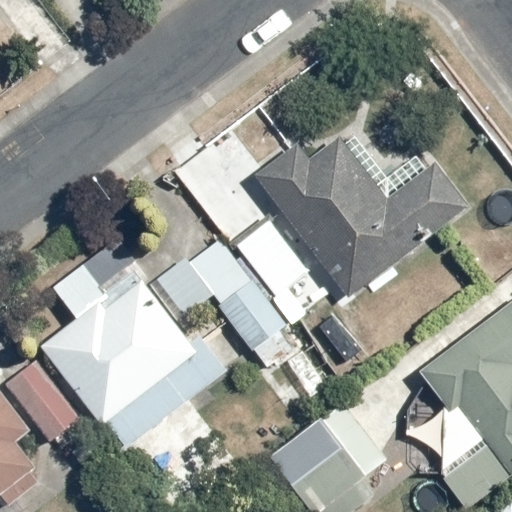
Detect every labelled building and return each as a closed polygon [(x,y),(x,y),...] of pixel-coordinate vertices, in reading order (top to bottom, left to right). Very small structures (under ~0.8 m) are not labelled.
[(417,139),(381,168),(351,129),(305,166),(292,149),(255,178),(275,204),(263,214),(229,241),(278,302),(322,357),(362,325),(344,303),(469,204),(417,139)] [(286,329),(291,325),(273,301),(268,305),(218,241),(186,266),(267,370),(299,345),(286,329)] [(195,352),(133,274),(40,347),(122,451),(222,372),(202,346),(195,352)] [(385,419),(457,511),(471,511),(511,480),(511,302),(423,373),(431,383),(385,419)] [(30,352),(0,374),(0,511),(41,482),(26,462),(81,420),(30,352)] [(314,418),(268,457),(313,511),(355,511),(378,494),(370,484),(391,466),(337,402),(316,420),(314,418)]
